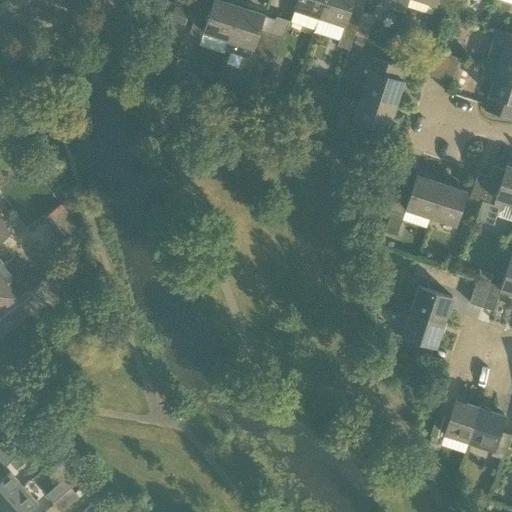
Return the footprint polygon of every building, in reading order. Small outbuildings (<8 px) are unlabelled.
[(228,40),(239,6),(220,0),(213,0),(209,14),(197,10),(189,34),(202,38),(203,32),(228,40)] [(290,22),(316,30),(320,18),(319,17),(324,0),(297,0),(294,9),(290,22)] [(324,0),(319,17),(320,18),(344,25),(337,46),(350,50),(354,35),(355,35),(362,11),(365,0),(324,0)] [(407,7),(408,7),(410,0),(381,0),(381,4),(406,12),(407,7)] [(420,0),(435,5),(433,10),(446,15),(450,0),(420,0)] [(450,0),(446,15),(457,18),(463,0),(450,0)] [(263,58),(271,34),(276,19),(264,15),(264,14),(239,6),(228,40),(225,49),(250,58),(251,54),(263,58)] [(362,11),(355,35),(366,39),(374,15),(362,11)] [(485,66),(511,74),(511,34),(497,30),(485,66)] [(273,68),(275,62),(283,38),(271,34),(263,58),(260,68),(261,68),(262,65),(273,68)] [(439,78),(447,54),(435,50),(427,75),(439,78)] [(447,54),(439,78),(452,82),(459,58),(447,54)] [(361,94),(396,106),(404,81),(400,80),(404,68),(371,57),(367,69),(369,70),(361,94)] [(511,74),(485,66),(482,76),(493,80),(488,95),(489,95),(485,110),(511,119),(511,74)] [(388,131),(396,106),(361,94),(358,105),(343,100),(338,114),(340,115),(336,127),(368,137),(372,126),(388,131)] [(511,204),(511,166),(507,165),(505,170),(493,166),(490,177),(490,178),(483,201),(482,201),(476,220),(494,225),(498,212),(503,210),(506,203),(511,204)] [(490,177),(478,173),(470,197),(482,201),(483,201),(490,178),(490,177)] [(430,217),(442,183),(417,175),(411,191),(400,187),(384,232),(397,236),(406,209),(430,217)] [(442,183),(430,217),(455,225),(466,191),(442,183)] [(0,307),(35,283),(13,258),(4,265),(0,260),(0,246),(13,238),(2,224),(0,220),(0,307)] [(87,241),(76,225),(60,236),(72,252),(87,241)] [(511,293),(511,255),(511,256),(502,287),(490,283),(481,307),(493,311),(500,290),(511,293)] [(490,283),(489,283),(477,279),(470,303),(481,307),(490,283)] [(410,311),(444,322),(453,297),(418,286),(410,311)] [(436,347),(444,322),(410,311),(402,335),(396,333),(392,346),(416,354),(420,342),(436,347)] [(469,442),(480,407),(455,399),(450,415),(438,411),(430,435),(442,439),(444,434),(469,442)] [(480,407),(469,442),(493,450),(491,455),(504,459),(511,435),(500,432),(505,416),(480,407)] [(0,472),(16,456),(0,441),(0,472)] [(9,470),(0,478),(0,507),(24,486),(9,470)] [(24,486),(0,507),(0,511),(27,511),(38,502),(24,486)] [(59,511),(60,511),(79,497),(71,488),(52,503),(59,511)]
